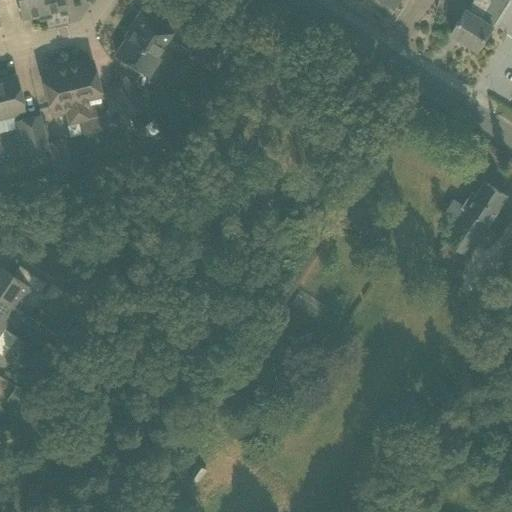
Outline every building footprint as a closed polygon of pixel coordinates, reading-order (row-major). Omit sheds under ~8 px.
[(16,0),(21,20),(43,14),(40,0),(16,0)] [(40,0),(43,14),(66,9),(64,0),(40,0)] [(381,0),(395,8),(399,0),(381,0)] [(467,10),(452,34),(478,51),(493,27),(482,20),(493,1),(491,0),(474,0),(468,11),(467,10)] [(133,28),(116,56),(150,77),(161,59),(158,57),(173,33),(141,12),(131,27),(133,28)] [(100,94),(92,61),(67,67),(79,120),(103,115),(108,107),(105,93),(100,94)] [(79,120),(67,67),(66,64),(41,70),(51,115),(66,111),(69,123),(79,120)] [(24,113),(15,76),(0,79),(0,115),(7,114),(7,117),(12,115),(22,153),(48,147),(47,142),(41,115),(21,120),(20,114),(24,113)] [(123,80),(110,89),(129,115),(141,107),(123,80)] [(64,138),(47,142),(48,147),(55,176),(72,172),(64,138)] [(468,256),(482,235),(507,196),(485,182),(477,195),(473,193),(463,208),(466,209),(445,242),(436,255),(459,270),(468,256)] [(19,265),(12,275),(0,267),(0,296),(17,308),(30,288),(39,294),(46,283),(19,265)] [(0,326),(3,328),(17,308),(0,296),(0,326)] [(48,358),(55,348),(47,342),(40,353),(48,358)] [(6,401),(22,412),(32,397),(16,386),(6,401)]
